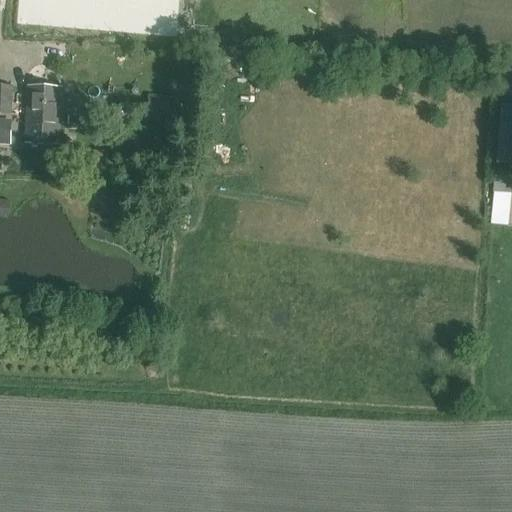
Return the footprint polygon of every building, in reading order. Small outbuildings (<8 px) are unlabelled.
[(0,85),(0,114),(11,115),(12,85),(0,85)] [(27,127),(61,130),(63,88),(28,87),(27,127)] [(158,96),(154,122),(179,125),(182,100),(158,96)] [(511,170),(511,110),(501,110),(496,170),(511,170)] [(92,117),(81,117),(69,117),(69,131),(92,131),(92,117)] [(0,144),(10,145),(11,125),(0,124),(0,144)] [(61,130),(27,127),(26,145),(60,146),(61,130)] [(495,209),(511,209),(511,174),(496,174),(495,209)] [(173,177),(171,206),(190,207),(192,178),(173,177)] [(134,179),(125,192),(138,200),(146,187),(134,179)] [(11,203),(0,200),(0,218),(8,220),(11,203)]
